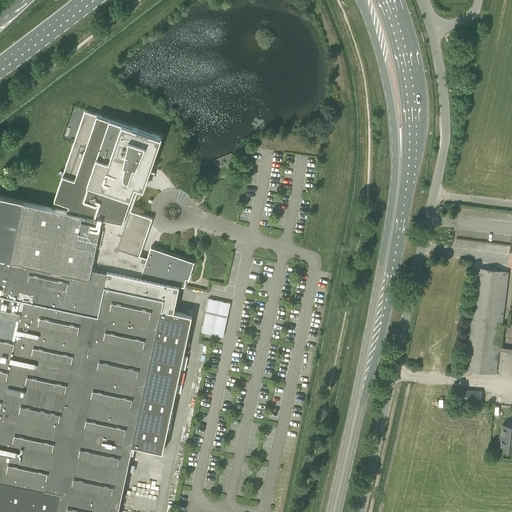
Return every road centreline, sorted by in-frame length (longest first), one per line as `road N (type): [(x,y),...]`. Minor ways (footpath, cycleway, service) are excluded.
road 1 (unclassified): [(362,511),(445,141),(433,30)]
road 2 (primary): [(359,395),(380,341),(410,183),(408,78),(386,0)]
road 3 (primary): [(360,0),(391,105),(395,157),(359,395)]
road 4 (primary): [(332,511),(359,395)]
